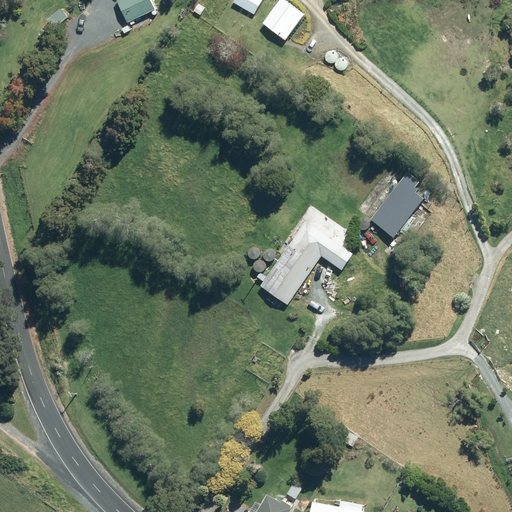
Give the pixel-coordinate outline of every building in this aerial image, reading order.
[(122,0),(120,1),(131,24),(158,11),(167,7),(164,1),(155,5),(152,0),(122,0)] [(210,5),(200,0),(197,0),(192,10),(204,16),(210,5)] [(239,0),(238,2),(237,4),(259,17),(260,15),(268,0),(239,0)] [(287,0),(286,0),(267,26),(290,43),(310,17),(287,0)] [(69,22),(65,17),(60,21),(64,26),(69,22)] [(341,55),(341,53),(340,52),(340,51),(339,50),(338,49),(337,48),(336,47),(335,47),(333,46),(332,47),(331,47),(330,47),(328,48),(327,49),(327,50),(326,51),(326,52),(325,54),(325,55),(326,56),(326,58),(327,59),(328,60),(329,61),(330,61),(331,62),(333,62),(334,62),(335,61),(335,62),(335,64),(336,65),(336,66),(337,67),(338,68),(339,69),(340,70),(341,70),(343,70),(344,70),(345,70),(346,69),(348,69),(349,68),(349,67),(350,66),(350,64),(351,63),(351,62),(350,60),(350,59),(349,58),(348,57),(347,56),(346,55),(345,55),(343,55),(342,55),(341,55)] [(422,191),(418,188),(422,183),(410,173),(373,221),(399,240),(429,201),(420,193),(422,191)] [(310,222),(266,288),(292,306),(325,257),(347,271),(358,254),(310,222)] [(361,438),(352,433),(346,444),(355,449),(361,438)] [(296,485),(290,496),(298,501),(305,490),(296,485)] [(323,485),(318,494),(327,498),(332,490),(323,485)] [(273,497),(263,511),(295,511),(296,511),(295,511),(296,509),(287,503),(286,505),(273,497)]
